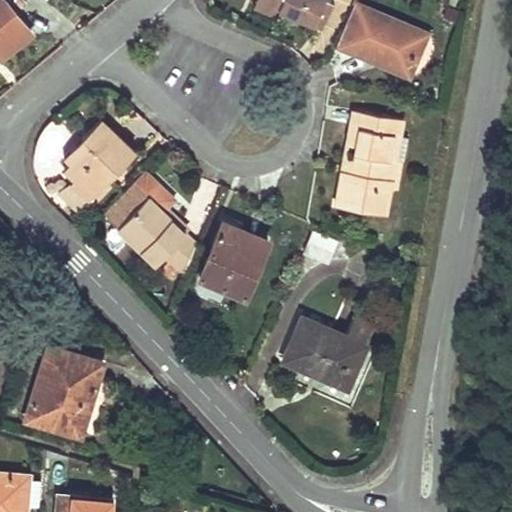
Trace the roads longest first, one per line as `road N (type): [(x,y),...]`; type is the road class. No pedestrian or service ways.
road 1 (residential): [(94,47),(222,160),(249,165),(280,156),(302,124),(302,98),(290,74),(182,20),(159,0)]
road 2 (tertiary): [(0,187),(285,481)]
road 3 (secondary): [(502,0),(442,326)]
road 4 (secondary): [(441,503),(442,326)]
road 5 (secondary): [(442,326),(416,425),(408,498)]
road 6 (tertiary): [(408,498),(331,496),(285,481)]
road 7 (residential): [(0,129),(94,47)]
